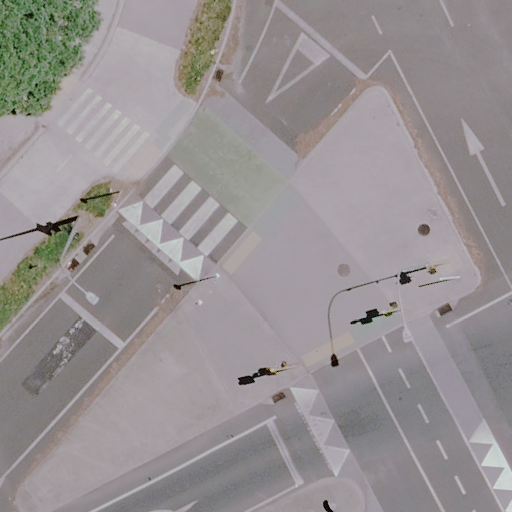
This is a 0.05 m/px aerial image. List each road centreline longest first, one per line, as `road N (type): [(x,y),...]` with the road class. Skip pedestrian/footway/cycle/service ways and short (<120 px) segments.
road 1 (secondary): [(0,460),(319,44),(343,0)]
road 2 (secondary): [(154,511),(511,336)]
